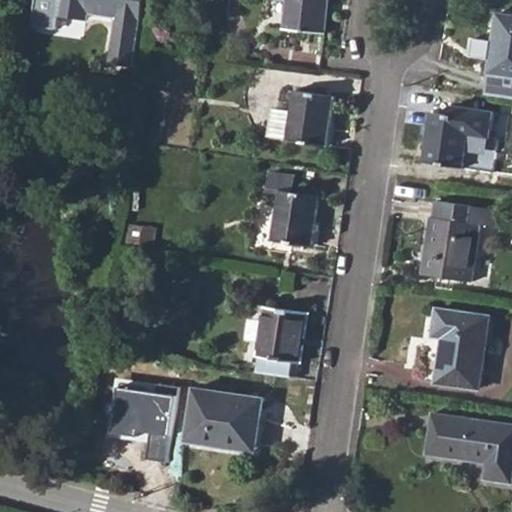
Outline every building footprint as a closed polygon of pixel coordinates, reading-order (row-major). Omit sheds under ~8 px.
[(33,0),(29,28),(53,31),(57,12),(85,17),(85,11),(113,15),(107,61),(131,66),(140,0),(33,0)] [(286,28),(324,33),(328,0),(277,0),(288,2),(286,28)] [(484,96),(511,99),(511,14),(498,12),(484,96)] [(272,137),(326,145),(334,94),(295,89),(292,110),(276,108),(272,137)] [(426,161),(465,167),(468,148),(488,152),(493,111),(451,105),(449,115),(432,113),(426,161)] [(280,189),(273,239),(314,246),(321,195),(295,191),(297,174),(269,170),(267,187),(280,189)] [(432,216),(422,273),(473,282),(482,224),(497,227),(499,210),(437,200),(434,217),(432,216)] [(142,244),(145,226),(132,224),(130,243),(142,244)] [(256,372),(297,378),(300,361),(303,362),(310,312),(263,305),(256,355),(259,356),(256,372)] [(439,384),(479,389),(490,318),(438,310),(433,336),(444,338),(439,384)] [(133,348),(147,352),(152,325),(138,322),(133,348)] [(144,460),(168,463),(176,388),(116,381),(110,431),(147,435),(144,460)] [(189,441),(257,450),(264,397),(197,386),(189,441)] [(487,477),(511,481),(511,478),(511,422),(434,411),(427,453),(489,461),(487,477)]
